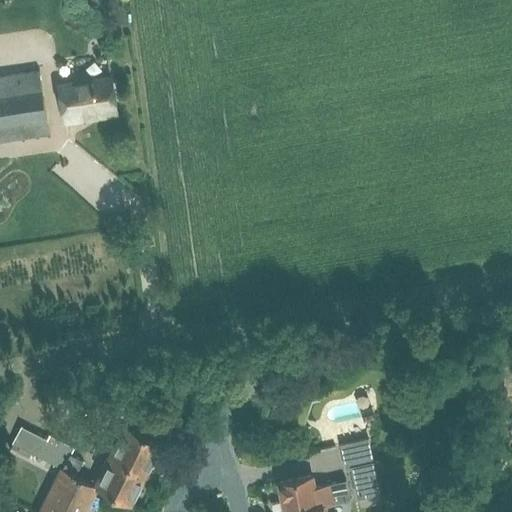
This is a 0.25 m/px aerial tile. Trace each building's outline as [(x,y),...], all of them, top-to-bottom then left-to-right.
[(0,141),(50,134),(40,69),(0,75),(0,141)] [(86,112),(96,111),(97,115),(117,112),(112,76),(60,84),(65,120),(87,116),(86,112)] [(123,416),(123,404),(112,404),(112,416),(123,416)] [(16,438),(66,458),(75,435),(25,416),(16,438)] [(95,486),(97,487),(130,504),(161,442),(126,424),(96,484),(95,486)] [(341,436),(311,443),(316,461),(345,455),(341,436)] [(84,511),(97,487),(95,486),(96,484),(76,474),(63,467),(39,511),(84,511)] [(375,473),(354,477),(358,499),(380,494),(375,473)] [(326,511),(325,505),(337,502),(350,499),(346,480),(314,486),(311,474),(279,481),(285,511),(326,511)]
